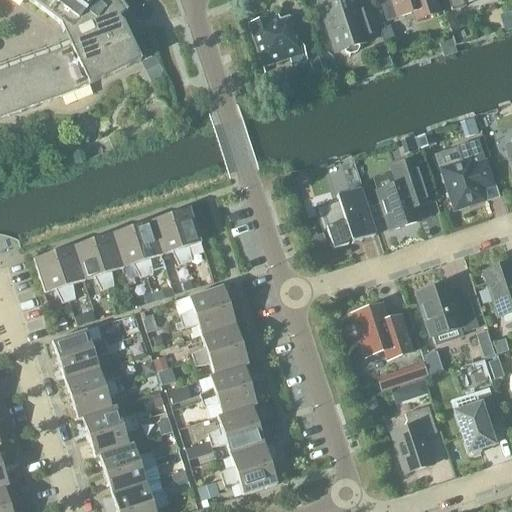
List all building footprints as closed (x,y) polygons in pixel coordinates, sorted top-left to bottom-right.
[(99,0),(98,2),(96,0),(23,0),(59,26),(63,34),(71,30),(79,46),(71,50),(57,56),(56,54),(47,58),(0,74),(0,120),(61,99),(89,87),(140,63),(122,24),(121,24),(117,19),(124,14),(125,15),(126,14),(124,11),(124,10),(122,8),(121,6),(119,4),(117,2),(115,1),(113,0),(99,0)] [(357,14),(352,0),(329,0),(318,4),(335,55),(344,52),(345,54),(349,56),(356,54),(358,49),(358,48),(367,44),(365,38),(376,34),(368,10),(357,14)] [(383,0),(376,2),(383,24),(419,12),(422,20),(440,14),(435,0),(383,0)] [(447,0),(452,12),(465,8),(462,0),(447,0)] [(279,23),(277,18),(267,22),(266,20),(248,26),(264,75),(265,75),(263,69),(289,60),(291,66),(306,62),(292,19),(279,23)] [(389,28),(379,31),(383,42),(392,39),(389,28)] [(163,75),(155,57),(142,63),(150,82),(163,75)] [(330,59),(321,62),(325,74),(334,70),(330,59)] [(386,59),(372,63),(375,71),(388,67),(386,59)] [(317,60),(308,63),(312,75),(321,72),(317,60)] [(430,134),(416,139),(419,150),(434,146),(430,134)] [(454,212),(483,202),(479,191),(492,187),(477,141),(457,148),(462,164),(441,171),(454,212)] [(391,169),(393,173),(374,179),(379,193),(377,193),(381,205),(385,218),(390,233),(418,223),(408,190),(421,186),(413,162),(391,169)] [(372,234),(358,191),(336,198),(338,204),(325,209),(323,210),(322,211),(321,212),(321,213),(320,214),(320,216),(320,217),(320,219),(320,220),(324,231),(326,230),(333,251),(348,247),(346,242),(372,234)] [(381,205),(368,209),(373,222),(385,218),(381,205)] [(168,215),(185,266),(191,264),(189,249),(200,245),(189,211),(170,217),(169,215),(168,215)] [(178,268),(185,266),(168,215),(168,218),(150,224),(161,258),(172,255),(178,268)] [(150,262),(161,258),(150,224),(131,230),(130,227),(129,228),(146,279),(152,276),(150,262)] [(140,281),(146,279),(129,228),(130,231),(111,237),(122,271),(133,267),(140,281)] [(312,231),(307,232),(313,249),(324,246),(321,236),(315,238),(312,231)] [(111,274),(122,271),(111,237),(92,243),(91,240),(107,291),(114,289),(111,274)] [(101,293),(107,291),(91,240),(90,240),(91,243),(72,249),(83,283),(94,280),(101,293)] [(72,287),(83,283),(72,249),(54,255),(53,253),(52,253),(68,304),(75,302),(72,287)] [(62,306),(68,304),(52,253),(51,253),(52,256),(33,262),(44,296),(55,292),(62,306)] [(511,271),(510,265),(483,274),(498,320),(511,314),(511,271)] [(182,285),(184,293),(193,290),(190,282),(182,285)] [(453,305),(447,286),(416,296),(431,339),(460,330),(462,335),(478,330),(468,300),(453,305)] [(180,324),(231,308),(231,307),(228,308),(222,288),(188,299),(192,311),(178,318),(180,324)] [(171,289),(164,291),(166,300),(174,297),(171,291),(171,289)] [(164,291),(151,295),(152,296),(154,304),(166,300),(164,291)] [(152,296),(143,298),(146,306),(154,304),(152,296)] [(391,327),(391,326),(387,324),(382,307),(351,317),(365,359),(384,353),(387,362),(412,354),(400,318),(399,319),(401,324),(391,327)] [(201,339),(235,328),(229,309),(231,308),(180,324),(182,331),(197,328),(201,339)] [(152,317),(141,320),(146,335),(156,331),(152,317)] [(64,322),(53,326),(56,334),(67,331),(64,322)] [(193,363),(244,346),(241,346),(235,328),(201,339),(204,350),(191,356),(193,363)] [(89,344),(85,333),(51,344),(58,363),(55,364),(55,365),(106,348),(104,342),(89,344)] [(485,334),(475,338),(479,349),(489,346),(485,334)] [(120,337),(104,342),(106,348),(117,345),(122,343),(120,337)] [(160,338),(153,340),(155,348),(163,345),(160,338)] [(117,345),(106,348),(108,355),(119,351),(117,345)] [(209,379),(248,367),(241,348),(244,347),(244,346),(193,363),(195,369),(210,367),(213,377),(209,378),(209,379)] [(106,348),(55,365),(56,366),(58,365),(64,383),(98,372),(95,361),(108,355),(106,348)] [(165,361),(154,364),(157,375),(169,371),(165,361)] [(498,362),(488,365),(494,382),(503,379),(498,362)] [(421,365),(398,372),(402,386),(425,378),(421,365)] [(145,368),(143,371),(146,378),(155,375),(152,366),(145,368)] [(439,366),(426,370),(428,378),(441,373),(439,366)] [(201,403),(252,387),(252,386),(249,387),(243,369),(248,367),(209,379),(212,390),(199,397),(201,403)] [(68,404),(119,387),(117,381),(102,383),(98,372),(64,383),(70,402),(68,403),(68,404)] [(134,383),(123,387),(125,393),(136,390),(134,383)] [(421,383),(407,388),(411,400),(425,396),(421,383)] [(77,422),(116,409),(115,409),(111,410),(107,400),(121,393),(119,387),(68,404),(71,404),(77,422)] [(217,419),(256,407),(250,388),(252,387),(201,403),(203,410),(218,407),(221,417),(217,419)] [(187,390),(169,395),(172,407),(190,401),(187,390)] [(481,455),(481,451),(493,447),(487,426),(498,422),(489,394),(476,399),(479,406),(453,414),(467,456),(469,455),(473,458),(481,455)] [(160,396),(152,399),(156,410),(163,407),(160,396)] [(209,443),(260,427),(260,426),(257,427),(251,409),(256,408),(256,407),(217,419),(220,430),(207,437),(209,443)] [(85,441),(136,424),(134,418),(119,420),(116,409),(77,422),(77,423),(82,421),(88,439),(85,440),(85,441)] [(404,476),(433,467),(424,439),(436,435),(428,409),(405,416),(407,423),(402,432),(391,436),(404,476)] [(168,422),(158,425),(162,437),(172,434),(168,422)] [(94,459),(133,447),(133,446),(128,447),(125,437),(138,431),(136,424),(85,441),(85,442),(88,441),(94,459)] [(230,458),(264,447),(258,429),(260,428),(260,427),(209,443),(211,450),(226,447),(230,458)] [(133,447),(94,459),(94,460),(99,459),(105,477),(102,478),(153,462),(151,455),(136,458),(133,447)] [(222,482),(273,466),(272,465),(270,466),(264,447),(230,458),(233,469),(220,476),(222,482)] [(195,448),(184,452),(186,458),(187,461),(198,458),(195,449),(195,448)] [(164,458),(153,462),(155,467),(155,468),(166,464),(164,458)] [(111,497),(145,486),(142,475),(155,468),(155,467),(153,462),(102,478),(103,479),(105,478),(111,497)] [(273,466),(222,482),(224,489),(239,486),(242,498),(276,487),(270,467),(273,466)] [(183,474),(171,477),(175,488),(186,484),(183,474)] [(214,485),(197,490),(200,501),(217,495),(214,485)] [(130,511),(166,500),(164,494),(149,497),(145,486),(111,497),(116,511),(130,511)] [(0,511),(12,508),(12,507),(9,508),(3,490),(8,489),(8,488),(0,490),(0,511)] [(166,500),(130,511),(157,511),(168,507),(166,500)]
